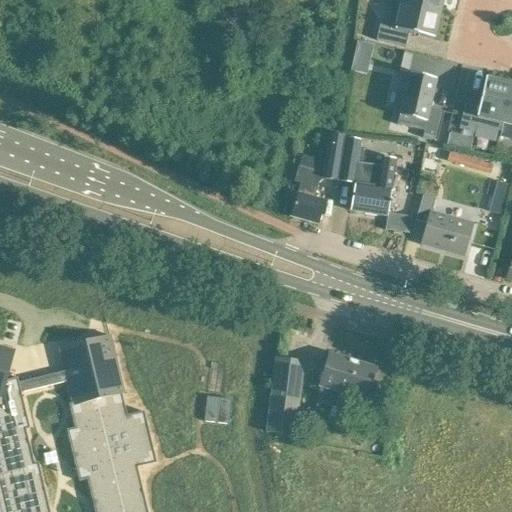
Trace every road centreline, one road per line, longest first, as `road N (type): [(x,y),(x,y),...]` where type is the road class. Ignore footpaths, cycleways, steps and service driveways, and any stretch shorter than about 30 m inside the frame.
road 1 (primary): [(0,186),(313,288),(369,297)]
road 2 (primary): [(288,255),(0,146)]
road 3 (residential): [(511,302),(317,243),(288,255)]
road 4 (primary): [(511,339),(369,297)]
